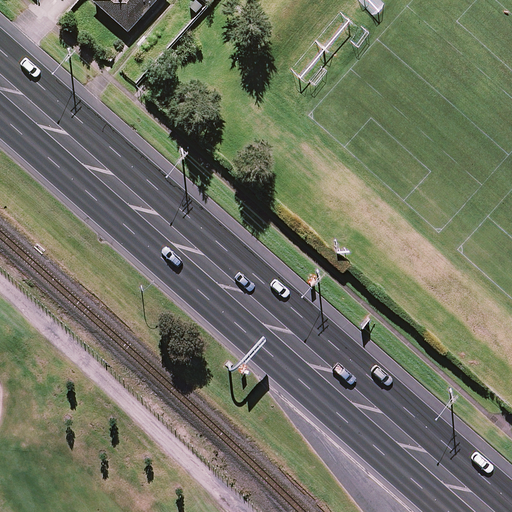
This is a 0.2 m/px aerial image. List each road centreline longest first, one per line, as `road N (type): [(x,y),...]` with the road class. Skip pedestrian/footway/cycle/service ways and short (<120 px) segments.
road 1 (trunk): [(0,51),(511,500)]
road 2 (trunk): [(449,511),(0,111)]
